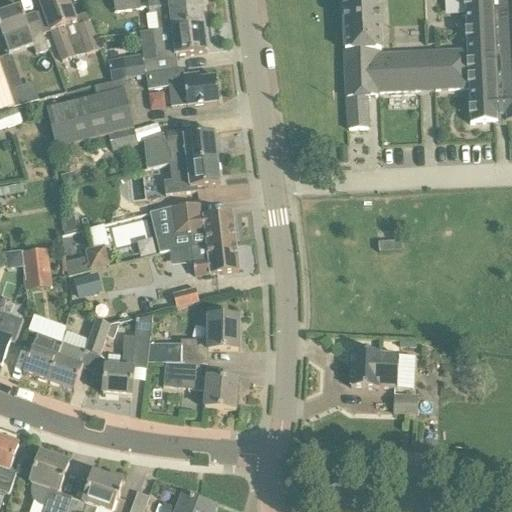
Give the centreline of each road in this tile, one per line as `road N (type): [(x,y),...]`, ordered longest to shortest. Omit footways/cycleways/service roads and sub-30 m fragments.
road 1 (tertiary): [(274,458),(288,296),(247,0)]
road 2 (residential): [(274,458),(152,446),(0,405)]
